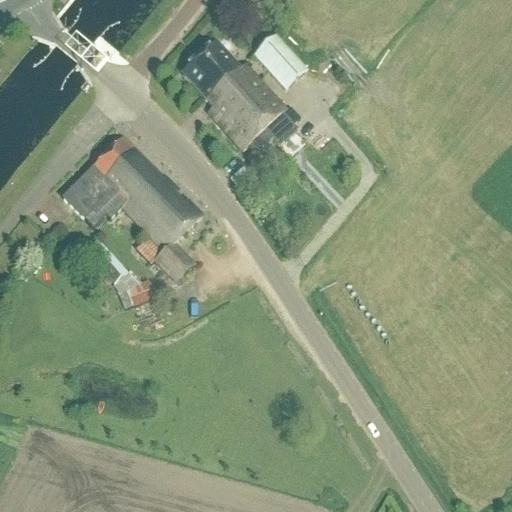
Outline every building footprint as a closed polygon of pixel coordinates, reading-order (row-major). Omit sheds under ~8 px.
[(254,61),(285,96),(307,76),(276,41),(254,61)] [(216,48),(181,78),(213,113),(227,100),(230,103),(234,99),(237,102),(257,84),(244,70),(240,74),(216,48)] [(334,64),(351,81),(357,75),(341,58),(334,64)] [(257,84),(237,102),(235,104),(264,135),(286,116),(257,84)] [(273,144),(264,135),(235,104),(237,102),(234,99),(230,103),(227,100),(213,113),(208,117),(242,155),(252,147),(258,153),(262,154),(273,144)] [(283,118),(293,129),(300,123),(290,112),(286,116),(283,118)] [(165,256),(155,266),(176,288),(194,269),(174,249),(201,222),(186,207),(183,210),(174,200),(177,197),(123,143),(63,204),(83,224),(93,233),(105,221),(109,225),(122,213),(149,240),(165,256)] [(254,156),(246,164),(257,176),(265,168),(254,156)] [(83,257),(114,290),(120,298),(118,300),(122,308),(124,315),(132,312),(132,313),(156,303),(149,284),(141,288),(130,276),(129,277),(98,244),(83,257)]
